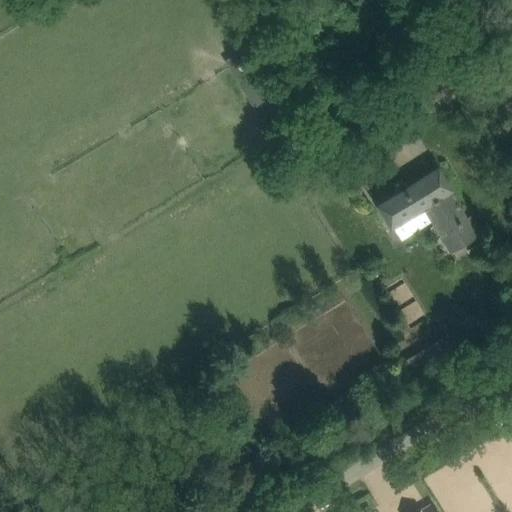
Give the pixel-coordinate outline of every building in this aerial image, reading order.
[(254,52),(230,67),(276,141),(319,114),(306,92),(299,96),(297,93),(279,105),(261,75),(266,72),(254,52)] [(321,121),(310,128),(320,143),(331,137),(321,121)] [(391,227),(393,226),(402,240),(432,222),(451,252),(480,234),(469,217),(466,219),(449,191),(452,189),(439,168),(378,206),(380,209),(379,209),(385,219),(386,218),(391,227)] [(423,355),(399,370),(399,371),(410,388),(434,373),(423,355)] [(438,511),(433,503),(421,511),(420,510),(417,511),(438,511)]
